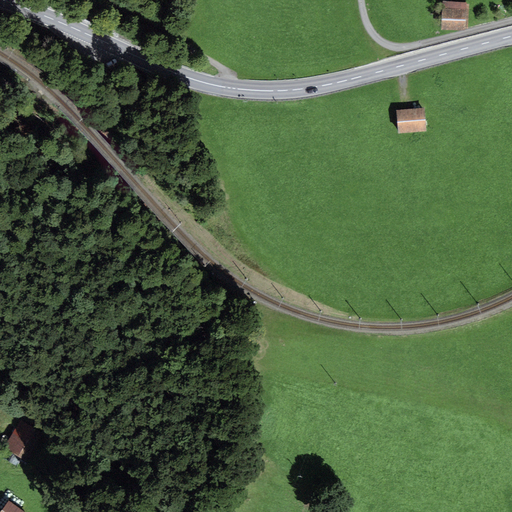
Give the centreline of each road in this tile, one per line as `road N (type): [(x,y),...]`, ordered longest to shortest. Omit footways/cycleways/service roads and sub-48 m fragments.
road 1 (tertiary): [(511,36),(314,87),(245,90),(187,78),(0,2)]
road 2 (track): [(511,21),(402,48),(370,31),(361,0)]
